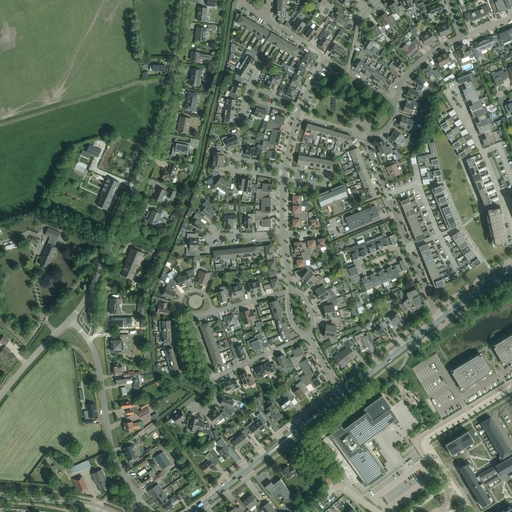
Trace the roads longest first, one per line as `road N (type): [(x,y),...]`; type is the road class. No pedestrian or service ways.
road 1 (unclassified): [(70,319),(158,132),(182,0)]
road 2 (residential): [(138,501),(113,459),(92,347),(70,319)]
road 3 (secondary): [(192,511),(343,395)]
road 4 (track): [(0,125),(134,83),(172,83)]
road 5 (residential): [(395,103),(414,64),(461,36),(446,0)]
road 6 (secondary): [(343,395),(440,319)]
